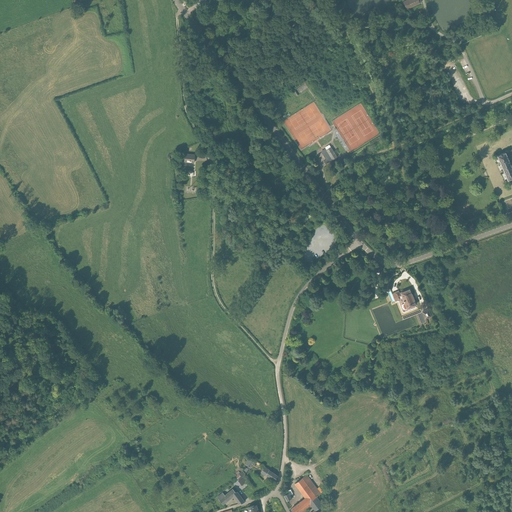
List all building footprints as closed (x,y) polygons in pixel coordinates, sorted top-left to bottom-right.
[(407,9),(415,6),(420,3),(418,0),(407,0),(403,2),(407,9)] [(325,164),(337,157),(331,147),(326,150),(326,149),(321,152),(326,160),(323,161),(325,164)] [(498,156),(506,175),(508,180),(511,177),(511,168),(505,152),(498,156)] [(194,162),(195,155),(185,154),(184,162),(194,162)] [(404,309),(410,307),(415,305),(409,290),(404,292),(404,291),(399,293),(398,291),(395,293),(392,294),(394,299),(395,301),(398,300),(398,301),(403,299),(404,303),(402,304),(403,305),(402,306),(403,307),(403,308),(404,308),(404,309)] [(428,310),(422,312),(425,319),(431,317),(428,310)] [(278,476),(264,468),(261,473),(266,476),(266,475),(275,480),(278,476)] [(236,477),(239,481),(238,481),(242,485),(246,482),(243,477),(244,475),(242,472),(237,475),(236,477)] [(320,493),(314,485),(306,475),(295,483),(306,498),(291,509),(292,511),(297,511),(316,496),(316,497),(320,493)] [(237,492),(236,492),(234,489),(230,491),(225,496),(222,493),(217,497),(218,499),(223,504),(233,495),(240,504),(244,502),(237,492)] [(318,508),(322,505),(316,497),(316,496),(297,511),(304,511),(312,506),(315,509),(311,511),(315,511),(315,510),(318,508)]
